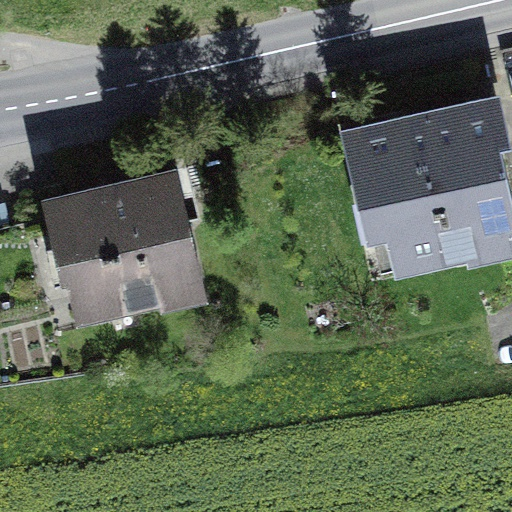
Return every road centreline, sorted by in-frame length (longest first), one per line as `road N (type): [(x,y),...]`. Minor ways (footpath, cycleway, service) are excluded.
road 1 (secondary): [(180,73),(505,0)]
road 2 (secondary): [(0,110),(180,73)]
road 3 (unclassified): [(180,73),(0,43)]
